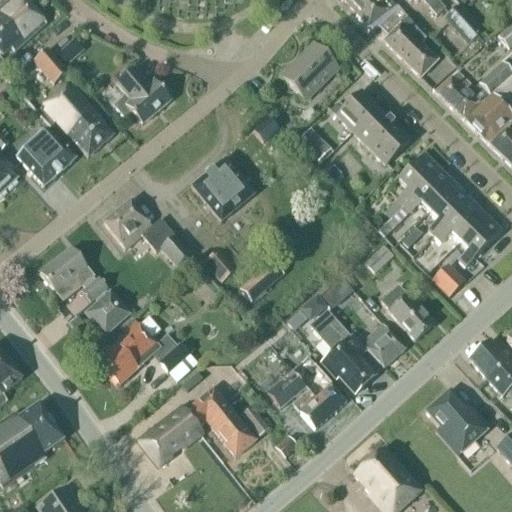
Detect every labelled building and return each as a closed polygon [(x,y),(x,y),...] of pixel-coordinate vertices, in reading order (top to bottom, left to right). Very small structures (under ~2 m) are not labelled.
[(0,39),(32,12),(21,0),(12,0),(0,11),(0,39)] [(339,0),(367,31),(391,11),(381,0),(375,0),(374,2),(372,0),(339,0)] [(384,0),(390,7),(396,2),(397,3),(398,2),(401,4),(404,0),(411,0),(417,6),(420,4),(436,21),(444,13),(432,0),(384,0)] [(466,50),(469,48),(482,36),(458,10),(442,23),(466,50)] [(382,46),(419,83),(436,65),(419,49),(425,44),(397,11),(377,31),(387,40),(382,46)] [(45,27),(32,12),(0,39),(0,57),(2,60),(10,53),(12,56),(45,27)] [(511,28),(496,41),(507,54),(511,50),(511,28)] [(312,48),(296,65),(321,90),(337,73),(312,48)] [(67,77),(46,54),(32,66),(52,89),(67,77)] [(434,97),(462,124),(511,81),(511,63),(509,60),(506,63),(480,87),(473,94),(455,76),(434,97)] [(321,90),(296,65),(279,81),(304,106),(321,90)] [(114,112),(117,116),(148,89),(133,72),(114,88),(125,100),(115,109),(114,112)] [(511,81),(462,124),(510,171),(511,168),(511,81)] [(148,89),(117,116),(121,120),(125,120),(130,116),(141,129),(170,105),(153,85),(148,89)] [(72,145),(87,162),(112,140),(98,124),(100,122),(69,87),(39,113),(69,147),(72,145)] [(335,121),(351,138),(377,113),(360,96),(335,121)] [(393,129),(377,113),(351,138),(367,154),(393,129)] [(293,140),(303,131),(294,121),(284,130),(293,140)] [(253,137),(261,147),(276,135),(267,124),(253,137)] [(393,129),(367,154),(384,170),(409,145),(393,129)] [(330,152),(310,132),(297,144),(317,165),(330,152)] [(16,162),(43,192),(74,164),(47,134),(16,162)] [(0,197),(16,183),(9,175),(12,172),(0,158),(0,197)] [(396,204),(403,211),(439,175),(423,159),(397,186),(406,195),(396,204)] [(253,199),(224,163),(190,191),(219,227),(253,199)] [(330,187),(340,178),(332,170),(323,179),(330,187)] [(454,190),(439,175),(403,211),(409,218),(419,208),(428,217),(454,190)] [(433,242),(469,205),(454,190),(428,217),(436,226),(427,235),(433,242)] [(403,211),(396,204),(385,216),(391,222),(392,222),(403,211)] [(130,205),(102,227),(125,254),(141,241),(154,257),(158,253),(181,278),(195,266),(173,240),(159,224),(150,232),(130,205)] [(449,239),(458,247),(485,221),(469,205),(433,242),(440,248),(449,239)] [(485,221),(458,247),(467,256),(457,265),(464,272),(500,236),(485,221)] [(383,242),(397,227),(392,222),(391,222),(377,236),(383,242)] [(363,267),(373,277),(392,260),(383,250),(363,267)] [(70,253),(39,278),(61,306),(92,281),(70,253)] [(235,276),(217,257),(204,268),(221,288),(235,276)] [(463,288),(454,278),(450,282),(442,274),(431,285),(449,302),(463,288)] [(260,276),(238,295),(249,308),(271,289),(260,276)] [(80,297),(89,308),(106,293),(97,282),(80,297)] [(379,307),(413,346),(432,329),(406,300),(397,291),(379,307)] [(332,309),(340,303),(334,295),(326,301),(332,309)] [(108,299),(86,318),(104,339),(126,319),(108,299)] [(312,317),(315,320),(325,311),(315,300),(298,315),(305,323),(312,317)] [(367,357),(360,349),(352,340),(349,343),(326,316),(311,330),(312,332),(312,336),(319,343),(323,344),(333,355),(321,367),(335,383),(338,381),(354,399),(374,380),(360,364),(367,357)] [(86,331),(76,320),(67,328),(76,339),(86,331)] [(124,343),(98,366),(119,389),(151,360),(167,378),(188,359),(178,349),(176,351),(166,340),(155,350),(150,344),(160,335),(147,321),(138,330),(134,327),(120,339),(124,343)] [(360,349),(367,357),(382,373),(404,354),(381,329),(360,349)] [(468,365),(486,385),(508,366),(490,345),(468,365)] [(0,409),(6,405),(1,399),(21,383),(0,356),(0,409)] [(281,380),(287,375),(279,366),(273,371),(281,380)] [(505,397),(511,404),(511,402),(511,370),(508,366),(486,385),(500,401),(505,397)] [(301,367),(290,377),(304,392),(307,389),(314,383),(315,382),(301,367)] [(304,392),(290,377),(266,398),(279,413),(293,401),(304,392)] [(330,420),(346,406),(326,383),(319,389),(314,383),(307,389),(312,396),(310,398),(330,420)] [(184,417),(180,412),(137,446),(158,472),(171,461),(170,459),(179,452),(181,454),(201,438),(196,432),(205,426),(225,409),(212,392),(184,417)] [(297,405),(291,410),(313,435),(330,420),(310,398),(304,392),(293,401),(297,405)] [(449,395),(424,417),(438,433),(435,436),(456,460),(488,432),(467,408),(463,412),(449,395)] [(62,444),(38,408),(18,422),(14,417),(0,426),(0,491),(1,493),(45,462),(42,458),(62,444)] [(205,426),(234,463),(255,446),(225,409),(205,426)] [(241,419),(258,441),(268,433),(251,412),(241,419)] [(511,435),(494,452),(511,472),(511,435)] [(274,453),(284,463),(296,452),(286,442),(274,453)] [(382,453),(352,480),(379,511),(402,511),(420,497),(382,453)] [(78,511),(65,493),(37,511),(78,511)]
